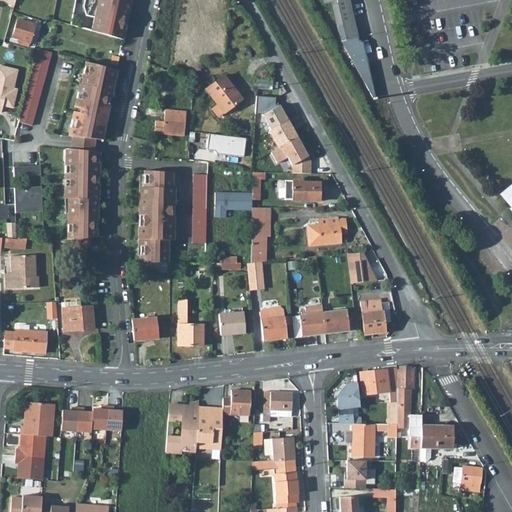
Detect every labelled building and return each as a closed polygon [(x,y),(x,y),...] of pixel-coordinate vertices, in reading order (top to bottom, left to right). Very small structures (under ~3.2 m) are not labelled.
[(84,0),(83,6),(86,17),(94,18),(98,19),(96,32),(123,40),(131,0),(84,0)] [(357,37),(348,0),(323,0),(324,4),(331,2),(337,27),(341,42),(357,37)] [(35,25),(18,19),(12,37),(19,39),(17,44),(28,47),(35,25)] [(174,58),(183,60),(184,52),(194,54),(194,52),(201,53),(202,44),(196,43),(197,35),(197,34),(179,31),(174,58)] [(217,50),(218,35),(211,34),(209,49),(217,50)] [(358,39),(357,37),(341,42),(372,97),(374,97),(362,42),(358,39)] [(19,122),(32,126),(52,52),(38,48),(19,122)] [(119,57),(112,55),(110,64),(118,65),(119,57)] [(116,70),(86,61),(82,78),(86,79),(84,91),(78,90),(74,107),(81,108),(80,112),(74,111),(70,130),(73,131),(72,137),(95,139),(99,140),(101,130),(104,131),(106,121),(103,120),(104,113),(107,114),(112,90),(109,90),(110,84),(113,85),(116,70)] [(17,70),(0,65),(0,111),(1,112),(3,104),(4,100),(7,101),(7,103),(8,106),(12,106),(16,89),(13,88),(17,70)] [(224,113),(242,99),(224,75),(205,89),(217,105),(223,112),(224,113)] [(79,84),(78,90),(84,91),(86,79),(82,78),(81,84),(79,84)] [(257,88),(272,90),(273,82),(255,80),(255,88),(257,88)] [(272,90),(257,88),(256,94),(279,96),(280,83),(273,82),(272,90)] [(212,109),(218,117),(223,112),(217,105),(212,109)] [(154,133),(184,136),(186,112),(165,110),(164,121),(155,120),(154,133)] [(143,130),(150,131),(151,120),(145,119),(143,130)] [(256,157),(273,157),(274,119),(260,119),(256,127),(256,157)] [(246,138),(208,133),(206,149),(214,150),(216,153),(243,156),(246,138)] [(95,146),(95,139),(72,137),(71,143),(71,149),(94,151),(95,146)] [(71,149),(68,149),(68,161),(65,161),(65,178),(68,178),(68,189),(65,189),(65,199),(68,199),(72,199),(72,206),(68,206),(68,221),(67,240),(74,239),(90,237),(97,237),(97,214),(95,214),(96,199),(98,199),(98,187),(95,187),(96,167),(99,167),(99,152),(94,151),(71,149)] [(40,165),(13,167),(14,177),(40,175),(40,165)] [(160,262),(168,262),(168,240),(173,240),(174,212),(172,212),(172,206),(174,206),(174,187),(172,187),(172,172),(144,170),(143,187),(140,187),(140,198),(139,198),(138,239),(140,239),(140,262),(148,262),(160,262)] [(260,200),(260,179),(264,179),(265,173),(252,172),(252,179),(252,193),(252,200),(260,200)] [(192,243),(206,243),(207,174),(193,174),(192,243)] [(303,180),(293,179),(293,181),(285,181),(285,199),(292,199),(292,200),(319,201),(319,182),(302,182),(303,180)] [(511,184),(503,193),(502,197),(511,208),(510,209),(511,211),(511,184)] [(41,187),(14,188),(15,213),(43,211),(41,187)] [(252,200),(252,193),(215,192),(214,217),(225,217),(225,209),(252,210),(252,207),(252,200)] [(266,236),(270,236),(270,208),(252,207),(252,210),(251,252),(266,252),(266,236)] [(318,224),(307,225),(309,245),(341,243),(340,234),(346,233),(345,218),(338,219),(338,217),(318,219),(318,224)] [(0,237),(0,251),(1,252),(1,247),(18,249),(19,239),(0,237)] [(90,237),(74,239),(75,248),(91,246),(90,237)] [(251,252),(250,262),(260,262),(266,261),(266,252),(251,252)] [(362,252),(347,254),(350,283),(375,280),(362,252)] [(38,276),(36,276),(35,255),(11,255),(11,273),(5,273),(5,288),(39,287),(38,276)] [(147,272),(159,272),(160,262),(148,262),(147,268),(147,272)] [(159,272),(170,272),(170,263),(168,262),(160,262),(159,272)] [(250,262),(246,263),(248,290),(262,289),(260,262),(250,262)] [(384,332),(383,323),(381,303),(381,299),(360,302),(364,332),(372,331),(372,333),(384,332)] [(202,325),(186,324),(187,300),(177,300),(177,345),(202,345),(202,325)] [(92,306),(80,307),(80,301),(61,302),(63,331),(94,329),(92,306)] [(56,304),(56,302),(47,302),(47,317),(57,317),(56,304)] [(381,303),(383,323),(391,322),(389,302),(381,303)] [(299,315),(301,336),(325,333),(322,312),(321,304),(308,306),(305,310),(305,314),(299,315)] [(280,336),(286,336),(284,317),(283,309),(280,307),(262,309),(259,312),(260,319),(262,340),(281,339),(280,336)] [(325,333),(348,331),(346,310),(322,312),(325,333)] [(220,335),(245,333),(243,312),(218,314),(220,335)] [(156,317),(131,320),(133,341),(158,338),(156,317)] [(14,351),(44,353),(46,332),(31,331),(31,325),(20,324),(19,325),(18,330),(16,329),(16,332),(4,331),(4,348),(14,349),(14,351)] [(396,424),(396,427),(408,428),(408,436),(410,436),(409,448),(420,448),(421,424),(421,414),(409,414),(410,379),(414,379),(414,368),(410,368),(410,367),(399,366),(399,388),(396,388),(396,402),(396,416),(396,424)] [(389,392),(390,402),(396,402),(396,388),(396,368),(359,372),(362,395),(389,392)] [(359,406),(357,382),(346,383),(337,395),(339,415),(337,416),(338,423),(352,423),(361,423),(360,417),(352,418),(351,407),(359,406)] [(222,408),(222,414),(229,414),(249,415),(250,390),(230,390),(230,397),(222,397),(222,408)] [(263,415),(263,421),(270,422),(270,416),(270,410),(288,411),(291,411),(292,392),(263,391),(263,415)] [(21,425),(20,434),(45,436),(51,436),(54,404),(28,402),(27,416),(24,415),(23,425),(21,425)] [(168,404),(167,420),(171,420),(180,420),(179,437),(170,437),(166,437),(165,452),(181,453),(181,450),(194,451),(198,409),(191,408),(189,406),(188,406),(168,404)] [(92,412),(91,428),(105,429),(107,406),(100,406),(100,409),(92,408),(92,412)] [(107,406),(105,429),(120,430),(122,410),(113,410),(113,406),(107,406)] [(222,414),(222,408),(198,406),(198,409),(195,447),(220,448),(220,445),(221,433),(222,414)] [(61,410),(60,430),(75,431),(77,407),(70,407),(70,411),(61,410)] [(77,407),(75,431),(90,432),(91,428),(92,412),(83,411),(83,408),(77,407)] [(222,414),(221,433),(226,434),(229,434),(229,414),(222,414)] [(351,445),(351,456),(373,456),(373,431),(374,424),(361,423),(352,423),(352,431),(345,431),(344,442),(349,442),(351,442),(351,445)] [(262,432),(260,432),(260,424),(253,424),(252,445),(262,445),(262,432)] [(387,431),(387,437),(396,438),(396,427),(396,424),(387,424),(387,431)] [(421,424),(420,448),(420,461),(425,461),(429,457),(430,448),(452,449),(452,425),(421,424)] [(15,448),(15,455),(18,456),(43,458),(45,436),(20,434),(19,448),(15,448)] [(271,438),(273,461),(295,459),(293,437),(271,438)] [(18,463),(17,478),(41,480),(43,458),(18,456),(15,455),(14,462),(18,463)] [(274,476),(273,468),(295,467),(295,459),(273,461),(252,463),(252,470),(259,469),(260,477),(274,476)] [(445,459),(444,472),(451,473),(453,460),(445,459)] [(370,469),(370,461),(346,460),(346,471),(346,475),(344,476),(344,488),(365,488),(365,469),(370,469)] [(462,465),(459,489),(479,491),(482,468),(462,465)] [(295,502),(298,502),(295,467),(273,468),(274,476),(276,503),(295,502)] [(387,498),(386,511),(394,511),(395,489),(373,489),(372,497),(387,498)] [(11,497),(9,511),(39,511),(40,504),(41,497),(22,495),(22,498),(11,497)] [(339,497),(339,511),(356,511),(357,508),(356,496),(339,497)] [(75,503),(74,511),(107,511),(108,506),(75,503)]
